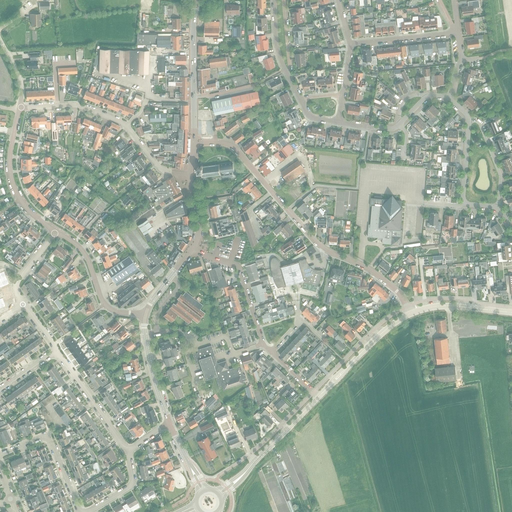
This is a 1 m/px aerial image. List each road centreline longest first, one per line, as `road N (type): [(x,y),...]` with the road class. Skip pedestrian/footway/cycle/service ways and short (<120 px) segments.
road 1 (residential): [(410,313),(384,280),(318,245),(231,145),(194,142)]
road 2 (residential): [(189,173),(158,167),(117,120),(76,105),(20,107)]
road 3 (secondary): [(194,142),(196,0)]
road 4 (residential): [(270,351),(237,264),(193,247)]
road 5 (residential): [(79,511),(47,434),(0,454)]
road 6 (residential): [(145,313),(105,305),(82,251),(54,231)]
road 7 (secondary): [(318,397),(410,313)]
road 8 (residential): [(128,451),(56,350)]
